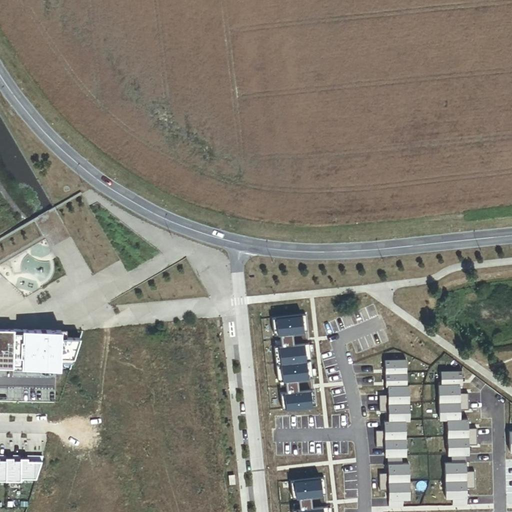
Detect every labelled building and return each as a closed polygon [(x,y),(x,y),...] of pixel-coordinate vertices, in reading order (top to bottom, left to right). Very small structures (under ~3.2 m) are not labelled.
[(273,347),(277,382),(284,382),(286,393),(280,394),(281,411),(315,407),(313,390),(312,390),(311,379),(312,378),(308,343),(307,344),(306,332),(307,332),(305,315),(271,319),(273,336),(279,335),(280,347),(273,347)] [(12,328),(0,328),(0,366),(12,367),(12,328)] [(60,330),(22,329),(21,363),(21,366),(58,368),(59,356),(59,337),(60,330)] [(78,336),(59,337),(59,356),(73,357),(78,336)] [(405,360),(383,360),(384,374),(405,373),(405,360)] [(460,371),(439,372),(439,385),(440,385),(458,385),(461,385),(460,371)] [(405,373),(384,374),(384,387),(386,387),(386,386),(406,386),(405,386),(405,373)] [(458,385),(440,385),(439,385),(437,385),(437,403),(467,402),(467,393),(458,394),(458,385)] [(386,386),(386,387),(386,395),(378,395),(378,404),(407,403),(407,386),(406,386),(386,386)] [(467,410),(467,402),(437,403),(438,420),(445,420),(459,420),(459,410),(467,410)] [(407,403),(378,404),(378,412),(387,412),(387,421),(403,421),(408,421),(407,403)] [(445,420),(446,438),(476,437),(475,428),(467,429),(467,419),(459,420),(445,420)] [(404,439),(403,421),(387,421),(383,422),(383,431),(374,431),(374,440),(404,439)] [(446,455),(450,455),(464,455),(468,455),(467,445),(476,445),(476,437),(446,438),(446,455)] [(404,439),(374,440),(375,448),(383,447),(384,457),(386,457),(401,456),(404,456),(404,439)] [(465,472),(464,455),(450,455),(450,463),(443,463),(444,481),(474,480),(474,471),(465,472)] [(401,456),(386,457),(386,473),(378,474),(378,482),(408,482),(408,464),(401,464),(401,456)] [(6,482),(20,482),(20,479),(21,461),(20,461),(13,461),(13,459),(5,458),(5,461),(6,461),(6,482)] [(27,459),(20,459),(20,461),(21,461),(20,479),(35,480),(41,462),(27,461),(27,459)] [(323,478),(290,482),(292,499),(298,498),(299,509),(292,510),(291,511),(327,511),(326,506),(324,495),(325,495),(323,478)] [(474,480),(444,481),(445,499),(451,498),(452,506),(466,506),(466,489),(474,489),(474,480)] [(408,482),(378,482),(378,491),(387,491),(388,508),(402,507),(402,500),(408,500),(408,482)]
